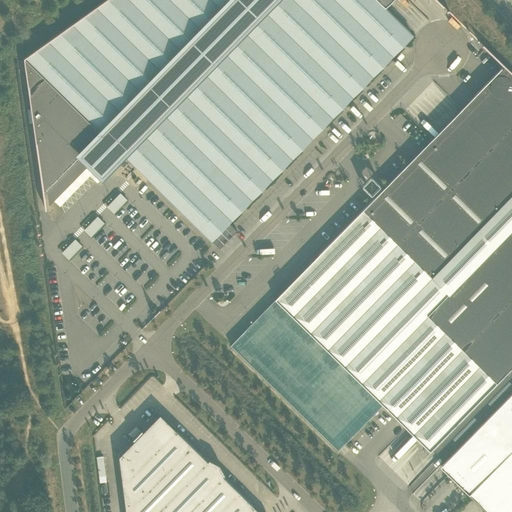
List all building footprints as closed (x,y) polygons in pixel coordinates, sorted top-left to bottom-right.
[(209,239),(400,44),(411,33),(385,8),(392,0),(436,0),(448,11),(449,10),(438,0),(104,0),(24,58),(45,209),(46,209),(44,192),(55,181),(60,186),(59,187),(76,170),(74,171),(69,166),(81,154),(102,175),(110,168),(112,170),(112,169),(111,168),(116,163),(117,164),(118,163),(116,161),(123,155),(209,239)] [(511,74),(504,66),(462,109),(363,210),(449,293),(427,315),(496,382),(433,447),(446,460),(511,392),(511,74)] [(369,176),(360,184),(369,193),(378,185),(369,176)] [(114,213),(128,200),(120,192),(107,206),(114,213)] [(449,293),(363,210),(275,299),(383,405),(430,451),(433,447),(496,382),(427,315),(449,293)] [(91,236),(105,223),(98,215),(84,229),(91,236)] [(69,259),(83,245),(76,238),(62,252),(69,259)] [(329,442),(337,449),(338,451),(344,445),(383,405),(275,299),(230,345),(278,392),(329,442)] [(511,449),(511,392),(446,460),(440,465),(461,486),(460,487),(461,488),(462,487),(469,493),(511,449)] [(259,511),(255,507),(254,507),(176,431),(176,430),(160,414),(119,456),(123,485),(124,485),(127,511),(259,511)] [(511,511),(511,449),(469,493),(488,511),(511,511)]
